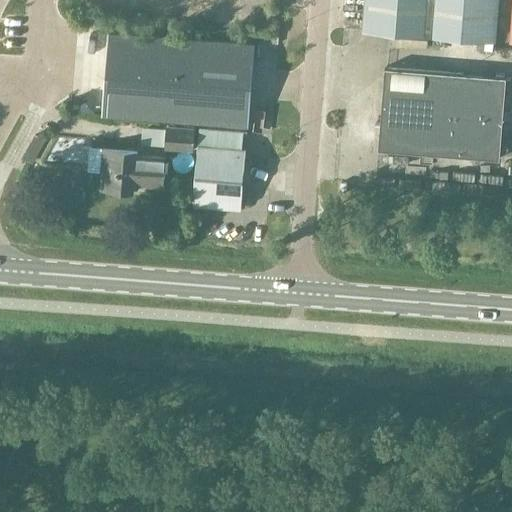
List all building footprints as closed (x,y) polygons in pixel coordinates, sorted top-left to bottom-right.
[(495,41),(498,0),(365,0),(363,30),(495,41)] [(247,125),(251,72),(253,44),(109,34),(103,115),(247,125)] [(506,77),(385,67),(378,149),(499,159),(506,77)] [(140,126),(139,144),(160,144),(161,127),(140,126)] [(193,150),(195,129),(166,127),(165,148),(193,150)] [(31,162),(43,140),(34,135),(27,148),(31,150),(26,159),(31,162)] [(86,169),(98,170),(98,144),(87,143),(86,169)] [(246,149),(198,145),(197,152),(184,150),(182,172),(183,173),(182,191),(194,192),(193,204),(241,208),(246,149)] [(164,158),(158,158),(135,156),(136,151),(105,148),(102,189),(133,191),(133,184),(162,186),(164,158)]
